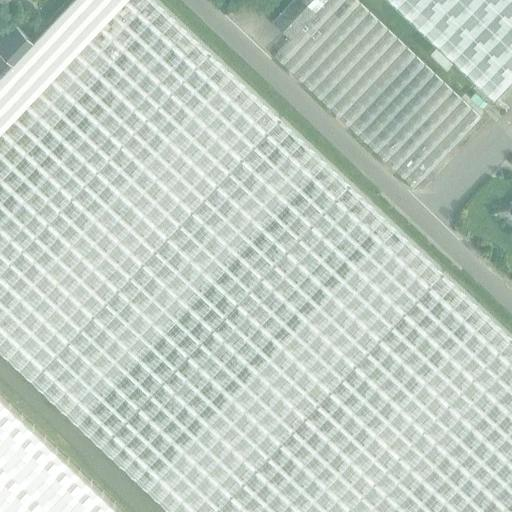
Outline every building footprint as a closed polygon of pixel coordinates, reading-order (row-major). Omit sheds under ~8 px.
[(0,350),(171,511),(511,511),(511,335),(158,0),(119,0),(0,127),(0,350)] [(0,71),(0,127),(119,0),(67,0),(31,39),(19,51),(11,61),(0,71)] [(414,187),(481,117),(356,0),(290,0),(272,20),(290,38),(275,54),(362,138),(414,187)] [(511,0),(392,0),(494,97),(511,77),(511,0)] [(13,21),(0,35),(0,50),(11,61),(19,51),(31,39),(31,38),(13,21)] [(0,511),(122,511),(28,422),(0,395),(0,511)]
